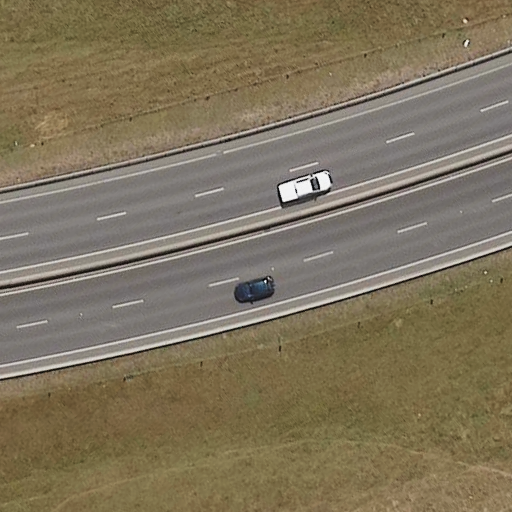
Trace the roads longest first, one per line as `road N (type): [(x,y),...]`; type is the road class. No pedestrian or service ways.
road 1 (motorway): [(0,233),(257,178),(511,97)]
road 2 (motorway): [(511,195),(280,263),(0,329)]
